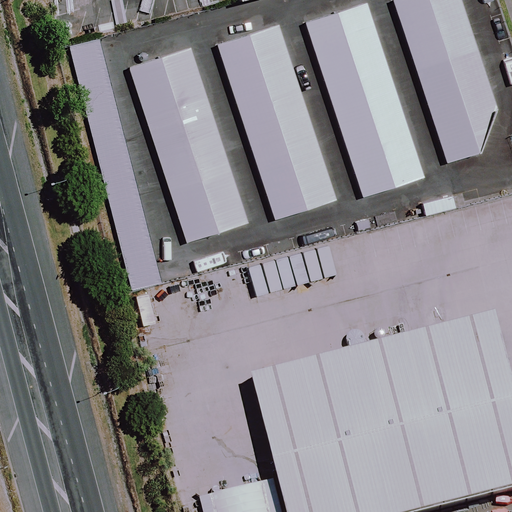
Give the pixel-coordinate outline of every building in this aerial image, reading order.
[(229,0),(232,9),(268,0),(229,0)] [(449,0),(383,0),(382,1),(433,165),(465,160),(486,108),(449,0)] [(354,4),(292,25),(351,202),(413,182),(354,4)] [(264,26),(206,45),(263,223),(321,204),(264,26)] [(64,47),(126,291),(157,283),(94,39),(64,47)] [(178,45),(117,64),(175,241),(235,222),(178,45)] [(262,379),(277,444),(293,511),(441,511),(511,495),(511,351),(505,321),(262,379)]
